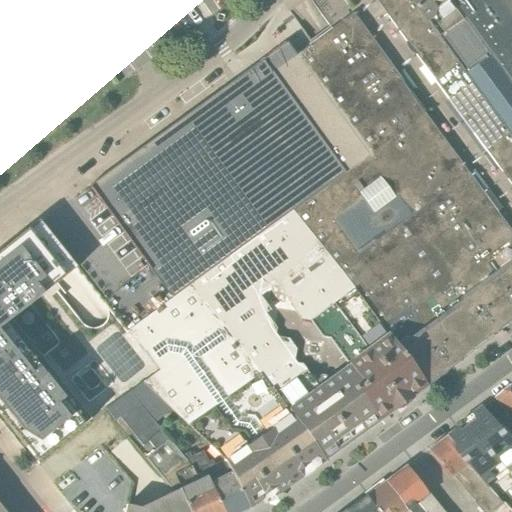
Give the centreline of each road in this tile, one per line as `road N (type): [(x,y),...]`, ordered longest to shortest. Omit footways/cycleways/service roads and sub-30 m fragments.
road 1 (residential): [(0,208),(218,48),(270,0)]
road 2 (residential): [(304,511),(511,363)]
